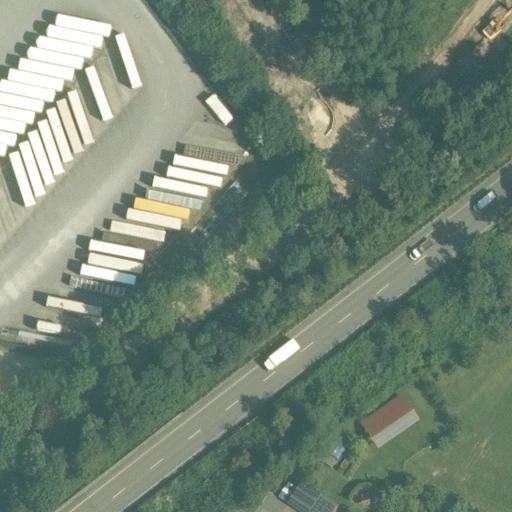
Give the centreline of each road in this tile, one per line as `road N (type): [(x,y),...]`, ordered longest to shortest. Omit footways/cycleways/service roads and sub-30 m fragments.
road 1 (primary): [(102,511),(511,194)]
road 2 (residential): [(370,135),(0,457)]
